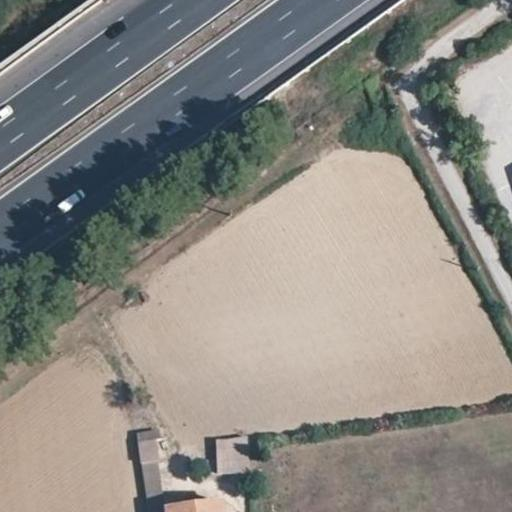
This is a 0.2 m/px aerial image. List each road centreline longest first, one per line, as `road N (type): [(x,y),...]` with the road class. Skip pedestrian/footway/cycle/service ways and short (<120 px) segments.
road 1 (motorway): [(0,229),(317,0)]
road 2 (residential): [(502,0),(406,69),(511,280)]
road 3 (motorway): [(189,0),(0,136)]
